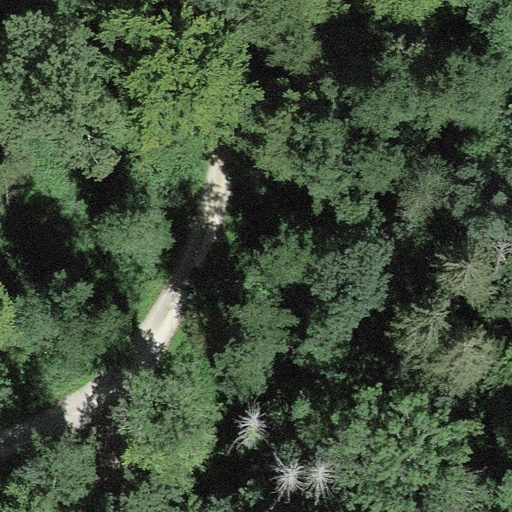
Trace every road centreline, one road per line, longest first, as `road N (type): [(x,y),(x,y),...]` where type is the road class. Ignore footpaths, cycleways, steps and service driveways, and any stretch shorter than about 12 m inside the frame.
road 1 (track): [(158,355),(233,158),(241,86)]
road 2 (track): [(158,355),(49,422),(0,441)]
road 3 (track): [(92,511),(158,355)]
